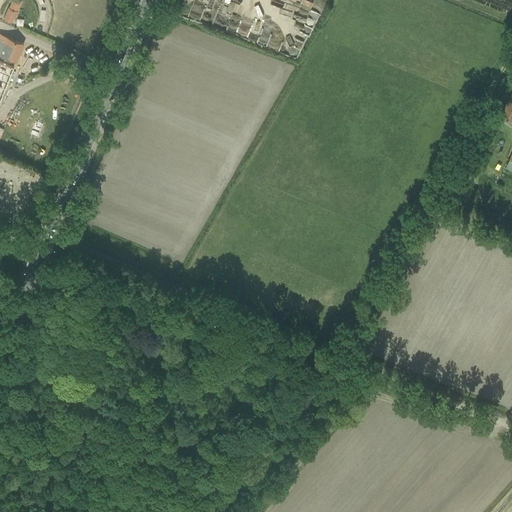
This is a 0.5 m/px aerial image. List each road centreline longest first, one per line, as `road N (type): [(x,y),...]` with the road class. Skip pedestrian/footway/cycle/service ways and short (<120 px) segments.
road 1 (track): [(511,427),(47,237)]
road 2 (track): [(338,358),(511,54)]
road 3 (primary): [(39,254),(148,0)]
